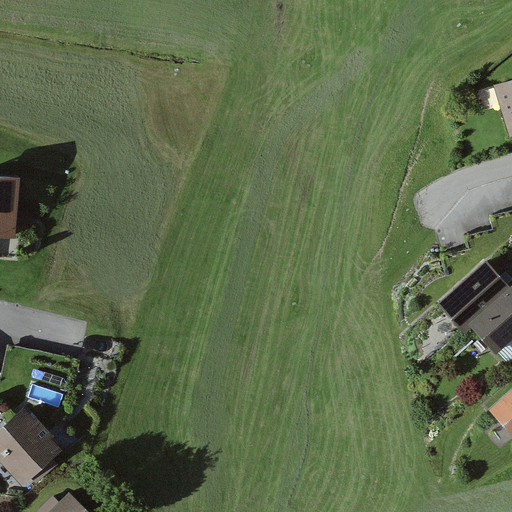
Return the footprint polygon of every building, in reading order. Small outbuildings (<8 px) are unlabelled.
[(511,86),(497,92),(511,139),(511,86)] [(34,182),(0,179),(0,233),(30,236),(34,182)] [(511,286),(494,266),(441,309),(463,335),(511,294),(511,286)] [(511,301),(480,331),(508,361),(511,356),(511,301)] [(511,400),(498,413),(511,428),(511,400)] [(71,457),(32,412),(0,439),(0,460),(28,493),(71,457)] [(99,511),(82,496),(68,511),(99,511)]
